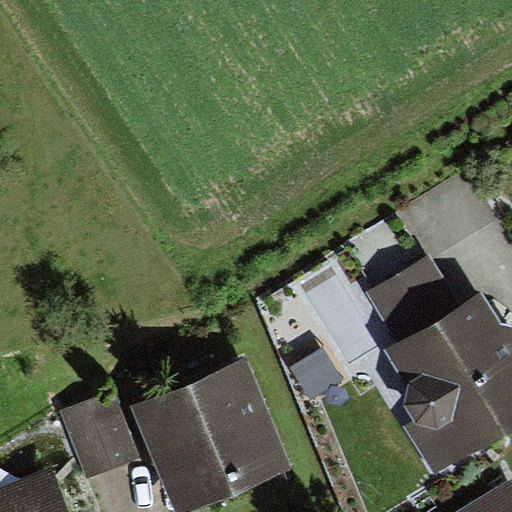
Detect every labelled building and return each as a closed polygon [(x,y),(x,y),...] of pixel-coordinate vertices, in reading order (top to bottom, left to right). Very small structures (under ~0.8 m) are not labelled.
[(433,467),(511,417),(511,314),(511,313),(502,310),(482,280),(464,293),(432,245),(369,287),(400,333),(390,340),(409,368),(406,390),(417,408),(402,417),(433,467)] [(191,368),(134,391),(177,499),(286,455),(243,347),(191,368)] [(87,470),(140,450),(114,384),(61,405),(87,470)] [(73,511),(52,460),(0,482),(0,511),(73,511)] [(511,511),(511,476),(510,474),(446,511),(511,511)]
